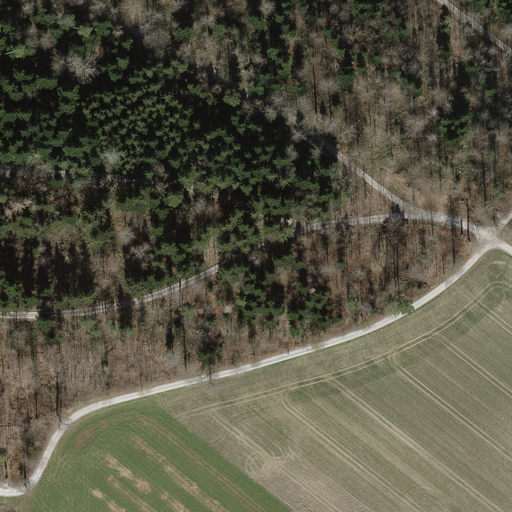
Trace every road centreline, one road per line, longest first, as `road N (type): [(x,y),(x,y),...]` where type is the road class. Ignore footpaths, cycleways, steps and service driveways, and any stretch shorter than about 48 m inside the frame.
road 1 (track): [(490,239),(425,299),(374,326),(86,410),(58,430),(23,486),(0,490)]
road 2 (track): [(490,239),(415,213),(294,122),(71,0)]
road 3 (track): [(0,168),(163,181),(309,224),(415,213)]
road 4 (track): [(0,316),(96,310),(150,297),(309,224)]
